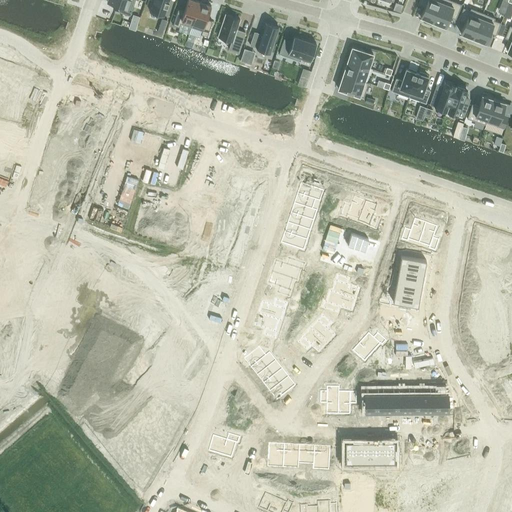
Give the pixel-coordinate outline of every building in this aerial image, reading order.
[(107,0),(107,1),(120,6),(118,11),(130,16),(135,0),(107,0)] [(152,0),(149,10),(164,15),(168,0),(152,0)] [(178,9),(173,25),(179,27),(181,23),(191,27),(200,1),(195,0),(187,0),(184,11),(178,9)] [(419,0),(418,3),(425,6),(420,17),(433,22),(441,0),(419,0)] [(451,0),(441,0),(433,22),(445,26),(449,16),(456,19),(461,4),(451,0)] [(200,1),(191,27),(202,30),(201,34),(207,36),(213,21),(207,19),(211,5),(200,1)] [(463,7),(458,20),(465,22),(460,33),(473,38),(483,13),(471,8),(470,10),(463,7)] [(483,13),(473,38),(485,43),(489,32),(496,35),(501,22),(494,20),(495,18),(483,13)] [(225,14),(218,36),(232,41),(229,49),(238,52),(245,32),(236,29),(240,19),(225,14)] [(161,18),(159,25),(165,28),(167,20),(161,18)] [(254,32),(250,45),(270,52),(278,27),(265,22),(261,34),(254,32)] [(284,38),(279,53),(300,61),(301,57),(311,60),(316,43),(294,35),(292,41),(284,38)] [(352,46),(347,61),(368,68),(373,53),(352,46)] [(243,48),(240,60),(246,62),(250,50),(243,48)] [(347,61),(343,75),(364,82),(364,81),(368,68),(347,61)] [(396,78),(391,91),(409,97),(417,73),(415,72),(416,70),(409,68),(408,69),(406,69),(402,80),(396,78)] [(417,73),(409,97),(426,103),(430,90),(424,88),(428,77),(427,76),(427,74),(420,72),(419,73),(417,73)] [(343,75),(338,89),(364,97),(369,82),(364,81),(364,82),(343,75)] [(0,102),(5,104),(13,82),(10,82),(10,81),(3,78),(3,79),(2,79),(0,83),(0,102)] [(437,84),(429,103),(446,109),(456,85),(445,81),(442,86),(437,84)] [(13,82),(5,104),(16,108),(14,112),(21,114),(25,102),(19,100),(24,86),(23,86),(23,85),(16,83),(15,83),(13,82)] [(456,85),(446,109),(463,116),(469,100),(464,98),(467,90),(456,85)] [(472,103),(467,118),(486,124),(486,122),(494,98),(482,95),(479,106),(472,103)] [(486,124),(484,128),(502,134),(504,128),(508,115),(501,113),(505,102),(494,98),(486,122),(486,124)] [(76,103),(73,110),(80,112),(76,123),(96,130),(100,118),(87,113),(89,107),(76,103)] [(420,105),(416,117),(422,119),(424,114),(426,108),(420,105)] [(67,133),(65,139),(77,143),(79,137),(92,142),(96,130),(76,123),(72,134),(67,133)] [(162,148),(158,160),(165,162),(166,158),(176,161),(184,140),(181,139),(181,138),(174,136),(173,136),(168,150),(162,148)] [(496,136),(494,143),(500,145),(501,142),(502,138),(496,136)] [(184,140),(176,161),(187,165),(185,169),(192,172),(196,160),(190,157),(195,143),(194,143),(194,142),(187,140),(186,140),(184,140)] [(61,151),(48,162),(60,178),(74,167),(61,151)] [(236,174),(232,186),(238,188),(240,184),(250,187),(257,165),(255,165),(255,163),(248,160),(248,162),(246,162),(242,176),(236,174)] [(48,162),(34,172),(47,188),(60,178),(48,162)] [(257,165),(250,187),(260,191),(259,195),(265,197),(270,185),(264,183),(268,169),(267,169),(268,167),(261,164),(260,166),(257,165)] [(34,172),(21,183),(33,199),(47,188),(34,172)] [(109,175),(89,232),(109,239),(128,182),(109,175)] [(0,182),(0,202),(8,204),(12,185),(0,182)] [(301,183),(297,193),(315,199),(319,189),(301,183)] [(297,193),(294,203),(312,209),(315,199),(297,193)] [(343,207),(339,219),(345,221),(347,217),(359,221),(366,202),(353,198),(349,209),(343,207)] [(366,202),(359,221),(371,226),(370,229),(376,231),(380,220),(374,217),(378,206),(366,202)] [(231,203),(229,210),(234,212),(230,222),(252,229),(253,227),(256,220),(255,219),(255,218),(241,213),(243,207),(231,203)] [(294,203),(291,212),(309,218),(312,209),(294,203)] [(291,212),(288,222),(306,228),(309,218),(291,212)] [(405,227),(401,239),(406,242),(408,238),(419,242),(426,222),(414,218),(411,230),(405,227)] [(222,231),(220,237),(232,241),(234,235),(248,240),(248,239),(249,239),(252,232),(251,232),(252,229),(230,222),(227,232),(222,231)] [(288,222),(284,231),(302,238),(306,228),(288,222)] [(426,222),(419,242),(430,246),(429,249),(435,251),(439,239),(434,237),(437,226),(426,222)] [(136,228),(128,247),(142,253),(150,233),(136,228)] [(284,231),(281,242),(299,248),(302,238),(284,231)] [(1,232),(0,234),(0,254),(8,256),(7,258),(14,260),(16,247),(10,246),(12,234),(1,232)] [(150,233),(142,253),(154,258),(162,238),(150,233)] [(162,238),(154,258),(166,263),(174,243),(162,238)] [(478,239),(471,259),(481,263),(488,243),(478,239)] [(21,255),(18,268),(24,269),(25,265),(40,268),(45,245),(31,241),(27,257),(21,255)] [(174,243),(166,263),(180,269),(188,249),(174,243)] [(488,243),(481,263),(491,266),(497,246),(488,243)] [(497,246),(491,266),(500,269),(507,249),(497,246)] [(511,250),(507,249),(500,269),(510,272),(511,266),(511,250)] [(401,255),(399,267),(412,269),(414,258),(401,255)] [(276,260),(272,271),(292,278),(298,260),(286,256),(284,263),(276,260)] [(414,258),(412,269),(424,271),(426,260),(414,258)] [(72,260),(67,270),(87,281),(92,271),(93,271),(96,265),(88,261),(85,267),(72,260)] [(399,267),(397,278),(409,280),(412,269),(399,267)] [(412,269),(409,280),(422,283),(424,271),(412,269)] [(67,270),(62,281),(75,287),(72,293),(83,298),(86,292),(82,290),(87,281),(67,270)] [(272,271),(269,283),(276,285),(274,291),(286,295),(292,278),(272,271)] [(340,275),(338,281),(342,282),(338,293),(358,300),(361,289),(350,285),(352,279),(340,275)] [(397,278),(395,290),(407,292),(409,280),(397,278)] [(107,290),(101,301),(107,304),(110,299),(121,304),(130,285),(119,280),(112,292),(107,290)] [(409,280),(407,292),(420,294),(422,283),(409,280)] [(130,285),(121,304),(131,310),(129,315),(135,319),(141,307),(135,304),(142,291),(130,285)] [(395,290),(393,301),(394,301),(399,302),(404,303),(405,303),(407,292),(395,290)] [(3,291),(0,307),(22,312),(25,295),(3,291)] [(407,292),(405,303),(408,304),(413,305),(418,306),(420,294),(407,292)] [(331,303),(328,310),(340,314),(342,308),(354,312),(358,300),(338,293),(334,305),(331,303)] [(485,294),(464,297),(466,307),(487,305),(485,294)] [(61,299),(52,318),(67,325),(75,306),(77,307),(80,301),(68,296),(66,301),(61,299)] [(262,301),(259,313),(278,319),(282,307),(286,308),(288,302),(276,298),(274,304),(262,301)] [(487,305),(466,307),(468,319),(488,315),(487,305)] [(0,307),(0,324),(18,328),(22,312),(0,307)] [(259,313),(254,325),(266,329),(264,335),(276,339),(278,333),(275,332),(278,319),(259,313)] [(488,315),(468,319),(469,329),(490,326),(488,315)] [(325,316),(313,330),(328,344),(336,335),(330,329),(334,325),(325,316)] [(490,326),(469,329),(470,339),(492,336),(490,326)] [(313,330),(304,339),(320,353),(328,344),(313,330)] [(368,331),(351,349),(364,360),(379,342),(383,345),(388,341),(378,332),(374,337),(368,331)] [(49,333),(45,347),(68,353),(72,339),(49,333)] [(492,336),(470,339),(472,349),(493,346),(492,336)] [(298,344),(292,348),(300,358),(305,354),(298,344)] [(493,346),(472,349),(474,360),(495,357),(493,346)] [(259,347),(244,359),(251,367),(266,355),(259,347)] [(0,351),(0,374),(5,375),(7,364),(14,365),(16,353),(10,351),(9,354),(0,351)] [(266,355),(251,367),(257,375),(272,363),(266,355)] [(272,363),(257,375),(263,383),(279,371),(272,363)] [(279,371),(263,383),(270,391),(285,379),(279,371)] [(285,379),(270,391),(276,399),(292,387),(285,379)] [(396,388),(386,389),(386,411),(396,411),(396,388)] [(406,388),(396,388),(396,411),(407,411),(406,388)] [(417,388),(406,388),(407,411),(417,411),(417,388)] [(427,388),(417,388),(417,411),(427,411),(427,388)] [(437,388),(427,388),(427,411),(438,411),(437,388)] [(448,388),(437,388),(438,411),(448,410),(448,388)] [(376,389),(365,389),(366,411),(376,411),(376,389)] [(386,389),(376,389),(376,411),(386,411),(386,389)] [(320,392),(320,405),(326,405),(326,413),(338,413),(338,392),(320,392)] [(338,392),(338,413),(350,414),(350,405),(357,405),(357,393),(338,392)] [(215,433),(211,446),(231,454),(238,436),(226,431),(224,436),(215,433)] [(370,440),(345,441),(345,462),(370,462),(370,440)] [(394,440),(370,440),(370,462),(394,461),(394,440)] [(268,441),(267,461),(283,462),(284,443),(268,441)] [(447,455),(441,455),(441,465),(447,465),(447,462),(458,462),(458,442),(446,442),(447,455)] [(469,442),(458,442),(458,462),(469,462),(469,465),(475,465),(475,455),(469,455),(469,442)] [(284,443),(283,462),(298,463),(300,444),(284,443)] [(300,444),(298,463),(300,464),(314,464),(314,445),(300,444)] [(404,457),(398,457),(398,467),(404,467),(404,464),(415,464),(415,444),(404,444),(404,457)] [(426,444),(415,444),(415,464),(426,464),(426,467),(432,467),(432,457),(426,457),(426,444)] [(314,445),(314,464),(330,465),(330,446),(314,445)] [(200,470),(197,477),(220,488),(227,472),(202,461),(198,468),(198,469),(200,470)] [(438,491),(433,506),(454,511),(459,497),(455,495),(457,489),(445,485),(443,492),(438,491)] [(265,492),(258,507),(269,511),(283,511),(284,510),(287,511),(289,511),(294,501),(288,498),(287,502),(265,492)] [(381,500),(380,511),(416,511),(417,510),(393,501),(381,500)] [(511,511),(511,502),(506,500),(501,510),(506,511),(511,511)] [(330,505),(318,505),(318,511),(336,511),(337,501),(330,501),(330,505)] [(306,502),(299,502),(300,511),(318,511),(318,505),(306,505),(306,502)]
